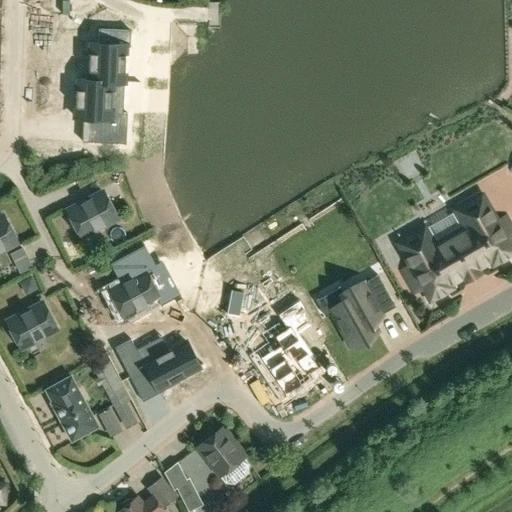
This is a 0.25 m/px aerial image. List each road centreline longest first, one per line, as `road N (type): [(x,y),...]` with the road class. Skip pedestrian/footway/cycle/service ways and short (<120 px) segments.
road 1 (residential): [(511,295),(286,436),(228,391),(204,396),(64,498)]
road 2 (residential): [(0,149),(8,130),(12,0)]
road 3 (residential): [(64,498),(0,377)]
